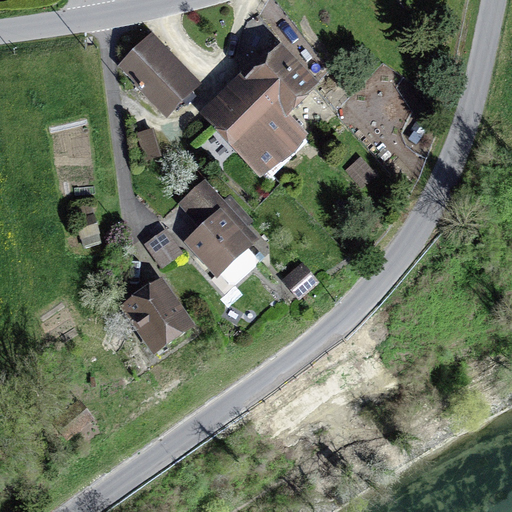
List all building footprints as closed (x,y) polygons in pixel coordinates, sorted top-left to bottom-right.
[(191,90),(147,45),(124,67),(139,82),(134,86),(141,93),(145,88),(169,112),(191,90)] [(280,55),(211,121),(260,173),(300,134),(282,117),(312,89),(280,55)] [(181,203),(200,224),(222,204),(203,183),(181,203)] [(236,236),(245,229),(228,210),(190,244),(228,284),(235,284),(255,266),(255,259),(236,236)] [(162,269),(181,256),(165,233),(146,246),(162,269)] [(157,352),(190,330),(158,284),(125,307),(157,352)] [(76,407),(80,404),(69,392),(56,402),(67,415),(57,423),(68,436),(88,421),(76,407)]
